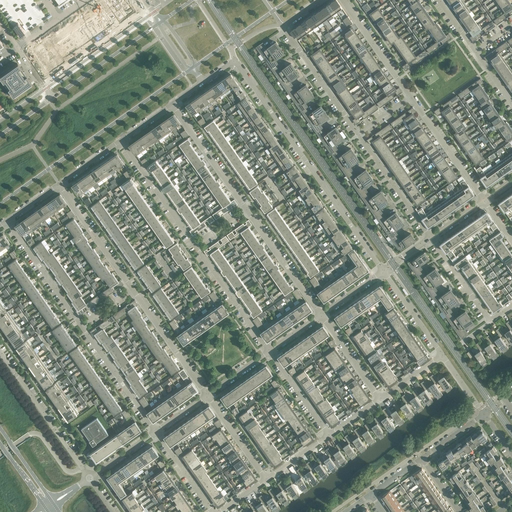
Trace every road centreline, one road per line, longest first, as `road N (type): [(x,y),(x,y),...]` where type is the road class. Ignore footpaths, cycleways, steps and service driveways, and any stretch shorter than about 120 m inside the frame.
road 1 (residential): [(383,270),(234,60),(203,82)]
road 2 (secondary): [(0,203),(189,70)]
road 3 (residential): [(357,133),(282,26),(320,0)]
road 4 (residential): [(0,352),(89,478)]
road 5 (residential): [(155,431),(80,325)]
road 6 (residential): [(320,315),(246,209)]
road 7 (residential): [(269,351),(195,245)]
road 8 (residential): [(206,395),(132,289)]
road 9 (secondary): [(157,24),(52,98)]
road 10 (residential): [(195,245),(121,140)]
road 11 (residential): [(246,209),(172,104)]
road 12 (residential): [(132,289),(59,184)]
road 13 (residential): [(430,237),(357,133)]
road 14 (residential): [(80,325),(7,221)]
road 15 (residential): [(483,200),(410,97)]
